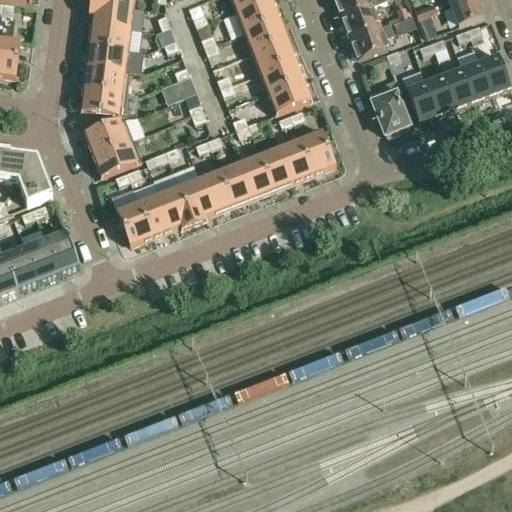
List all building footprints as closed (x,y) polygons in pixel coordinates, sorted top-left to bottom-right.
[(93,0),(93,8),(133,13),(134,0),(93,0)] [(228,0),(236,18),(272,4),(270,0),(228,0)] [(338,0),(333,2),(334,4),(342,24),(372,12),(372,13),(406,0),(405,0),(369,0),(368,1),(367,0),(338,0)] [(446,0),(450,8),(471,0),(446,0)] [(458,31),(484,22),(475,0),(471,0),(450,8),(458,31)] [(236,18),(244,38),(280,24),(272,4),(236,18)] [(92,30),(130,35),(133,13),(93,8),(91,22),(93,22),(92,30)] [(14,10),(1,9),(0,18),(13,19),(14,10)] [(434,9),(424,12),(428,22),(438,18),(434,9)] [(380,31),(372,13),(372,12),(342,24),(349,43),(380,31)] [(418,26),(428,22),(424,12),(415,16),(418,26)] [(397,15),(398,21),(400,26),(409,23),(406,13),(397,15)] [(158,25),(162,36),(170,33),(166,21),(158,25)] [(194,25),(197,33),(208,29),(205,21),(194,25)] [(420,25),(426,43),(437,38),(431,21),(420,25)] [(400,26),(394,29),(398,40),(416,33),(411,22),(409,23),(400,26)] [(244,38),(252,59),(288,44),(280,24),(244,38)] [(359,67),(361,66),(389,55),(385,45),(394,41),(390,29),(380,33),(380,31),(349,43),(359,67)] [(90,52),(127,56),(130,35),(92,30),(90,52)] [(467,35),(470,44),(482,40),(479,31),(467,35)] [(455,40),(458,48),(470,44),(467,35),(455,40)] [(161,43),(164,51),(176,47),(173,38),(161,43)] [(201,46),(205,54),(216,49),(213,41),(201,46)] [(0,43),(0,82),(14,84),(19,46),(0,43)] [(252,59),(260,79),(296,65),(288,44),(252,59)] [(431,49),(434,57),(446,53),(443,44),(431,49)] [(164,51),(167,59),(179,55),(176,47),(164,51)] [(205,54),(208,62),(219,58),(216,49),(205,54)] [(419,53),(422,61),(434,57),(431,49),(419,53)] [(87,73),(124,78),(127,56),(90,52),(87,73)] [(397,54),(385,58),(389,67),(400,62),(397,54)] [(361,69),(366,81),(389,72),(385,60),(361,69)] [(498,61),(479,68),(492,101),(511,94),(498,61)] [(260,79),(267,99),(303,85),(296,65),(260,79)] [(479,68),(461,75),(474,108),(492,101),(479,68)] [(84,94),(122,99),(124,78),(87,73),(84,94)] [(175,78),(178,86),(189,82),(186,74),(175,78)] [(461,75),(443,81),(456,115),(474,108),(461,75)] [(217,86),(220,94),(232,90),(229,81),(217,86)] [(443,81),(425,88),(438,121),(456,115),(443,81)] [(178,86),(181,94),(193,90),(189,82),(178,86)] [(267,99),(276,120),(312,106),(303,85),(267,99)] [(373,108),(386,141),(409,132),(396,100),(401,98),(396,86),(379,92),(379,95),(369,99),(373,108)] [(409,95),(407,96),(419,129),(438,121),(425,88),(409,95)] [(220,94),(224,102),(235,98),(232,90),(220,94)] [(82,116),(119,121),(122,99),(84,94),(82,116)] [(200,109),(188,113),(192,122),(203,117),(200,109)] [(203,117),(192,122),(195,130),(206,125),(203,117)] [(290,121),(293,129),(305,125),(302,117),(290,121)] [(279,125),(282,134),(293,129),(290,121),(279,125)] [(233,127),(236,135),(248,131),(244,123),(233,127)] [(85,140),(93,161),(129,147),(121,126),(85,140)] [(248,131),(251,139),(262,135),(259,126),(248,131)] [(236,135),(239,144),(251,139),(248,131),(236,135)] [(299,145),(314,181),(335,173),(320,137),(299,145)] [(207,147),(211,155),(222,150),(219,142),(207,147)] [(279,153),(293,189),(314,181),(299,145),(279,153)] [(93,161),(101,182),(137,168),(129,147),(93,161)] [(196,151),(199,159),(211,155),(207,147),(196,151)] [(165,158),(169,166),(180,161),(177,153),(165,158)] [(259,161),(273,197),(293,189),(279,153),(259,161)] [(154,162),(157,170),(169,166),(165,158),(154,162)] [(0,184),(19,187),(37,164),(0,159),(0,184)] [(239,168),(253,204),(273,197),(259,161),(239,168)] [(19,187),(28,211),(52,201),(37,164),(19,187)] [(219,176),(233,212),(253,204),(239,168),(219,176)] [(127,179),(130,187),(142,182),(139,174),(127,179)] [(199,184),(213,220),(233,212),(219,176),(199,184)] [(116,183),(119,191),(130,187),(127,179),(116,183)] [(179,192),(194,230),(207,225),(206,223),(213,220),(199,184),(179,192)] [(159,200),(173,236),(180,233),(181,235),(194,230),(179,192),(159,200)] [(138,208),(153,244),(173,236),(159,200),(138,208)] [(117,216),(132,252),(153,244),(138,208),(117,216)] [(45,211),(33,215),(37,224),(48,219),(45,211)] [(33,215),(22,220),(26,228),(37,224),(33,215)] [(319,251),(362,236),(356,221),(314,236),(319,251)] [(66,237),(45,245),(59,280),(80,272),(66,237)] [(45,245),(25,253),(38,288),(59,280),(45,245)] [(25,253),(5,261),(19,296),(38,288),(25,253)] [(4,261),(0,262),(0,303),(19,296),(5,261),(4,261)] [(177,293),(164,299),(170,314),(183,309),(177,293)] [(0,375),(35,370),(33,354),(0,359),(0,375)]
